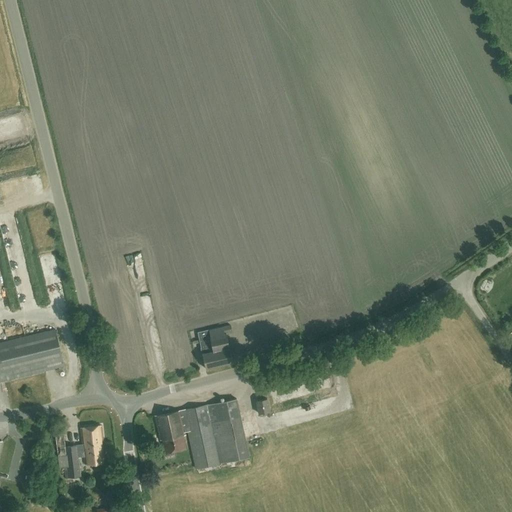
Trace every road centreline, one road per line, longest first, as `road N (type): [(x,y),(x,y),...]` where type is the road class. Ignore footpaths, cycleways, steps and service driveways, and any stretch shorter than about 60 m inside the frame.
road 1 (unclassified): [(97,396),(95,347),(8,0)]
road 2 (unclassified): [(124,403),(360,335),(457,281)]
